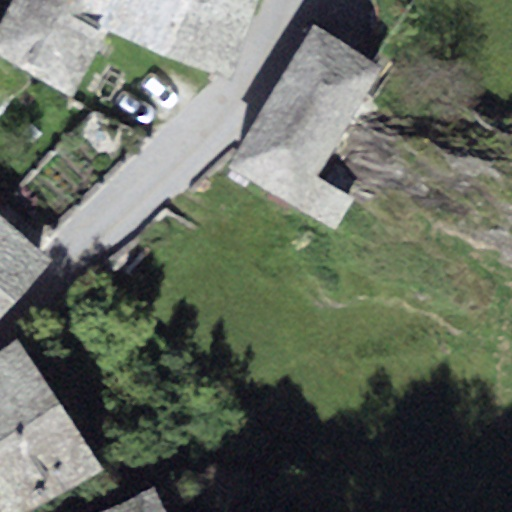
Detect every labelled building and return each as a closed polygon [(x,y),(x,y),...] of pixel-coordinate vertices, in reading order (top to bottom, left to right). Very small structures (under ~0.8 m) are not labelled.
[(106,38),(127,0),(15,0),(0,26),(0,59),(70,99),(106,38)] [(127,0),(106,38),(232,80),(255,0),(127,0)] [(297,211),(379,70),(309,30),(228,171),(297,211)] [(0,316),(49,261),(0,217),(0,316)] [(0,355),(0,511),(24,511),(101,471),(19,342),(0,355)] [(162,511),(153,490),(100,511),(162,511)]
